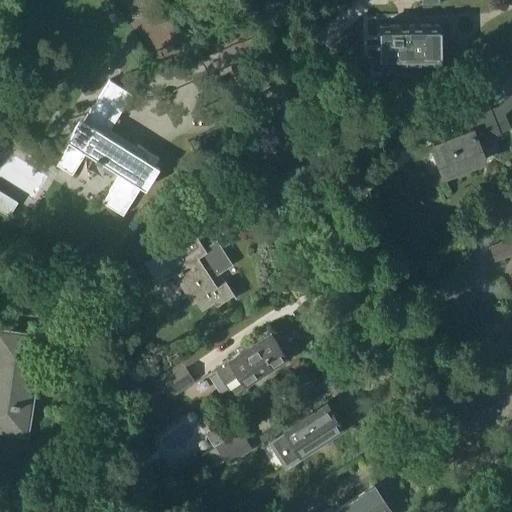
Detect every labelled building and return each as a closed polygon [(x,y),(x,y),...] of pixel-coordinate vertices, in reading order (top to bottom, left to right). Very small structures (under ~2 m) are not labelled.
[(441,23),(380,24),(380,62),(441,61),(441,23)] [(468,119),(472,130),(432,145),(444,175),(486,159),(480,142),(501,133),(500,132),(511,128),(505,112),(511,106),(511,63),(507,68),(511,73),(511,95),(498,107),(468,119)] [(72,139),(57,164),(72,173),(87,150),(121,172),(106,194),(102,201),(123,214),(127,208),(158,158),(138,145),(138,146),(110,128),(129,98),(132,93),(110,79),(107,84),(79,128),(80,129),(74,139),(72,139)] [(173,273),(192,303),(196,300),(201,308),(214,300),(216,304),(234,293),(225,280),(217,285),(212,277),(233,264),(222,247),(209,255),(196,234),(174,248),(177,253),(170,257),(165,249),(144,262),(157,284),(173,273)] [(511,238),(491,246),(496,259),(511,252),(511,238)] [(0,427),(24,431),(37,338),(0,332),(0,427)] [(270,332),(227,360),(215,367),(229,390),(242,382),(243,384),(286,357),(270,332)] [(154,380),(163,393),(169,390),(173,396),(196,381),(182,361),(154,380)] [(284,430),(285,431),(268,442),(283,465),(341,428),(325,404),(284,430)] [(208,452),(216,465),(225,459),(229,465),(253,449),(241,430),(208,452)] [(391,511),(374,485),(332,511),(391,511)]
